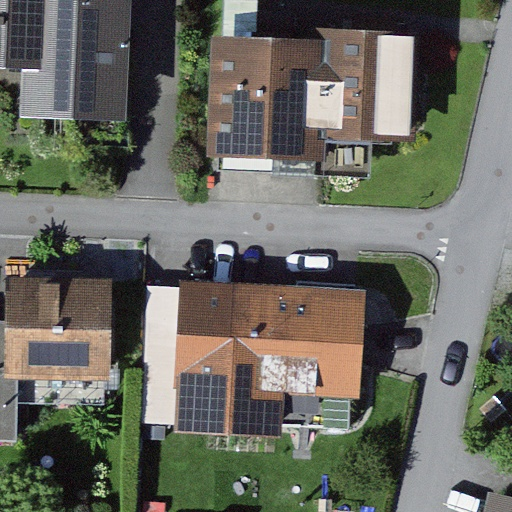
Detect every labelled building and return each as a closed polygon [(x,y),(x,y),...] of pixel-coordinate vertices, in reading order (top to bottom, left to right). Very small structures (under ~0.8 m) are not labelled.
[(0,0),(0,57),(38,58),(38,107),(135,108),(135,0),(0,0)] [(341,43),(226,36),(218,159),(340,166),(342,140),(432,146),(439,34),(342,29),(341,43)] [(117,272),(23,272),(23,325),(24,369),(117,368),(117,272)] [(371,281),(200,276),(196,423),(293,426),(294,385),(368,387),(371,281)] [(0,441),(24,442),(23,325),(0,325),(0,441)]
